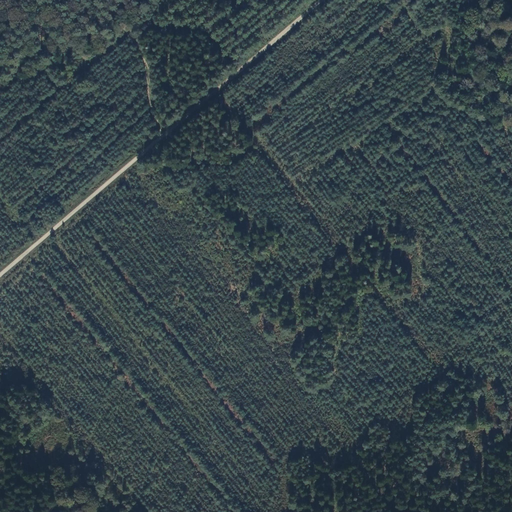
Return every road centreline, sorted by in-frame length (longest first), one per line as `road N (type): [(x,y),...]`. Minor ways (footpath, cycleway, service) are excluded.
road 1 (track): [(163,135),(0,274)]
road 2 (track): [(321,0),(163,135)]
road 3 (track): [(167,131),(302,289)]
road 4 (track): [(480,511),(376,421)]
